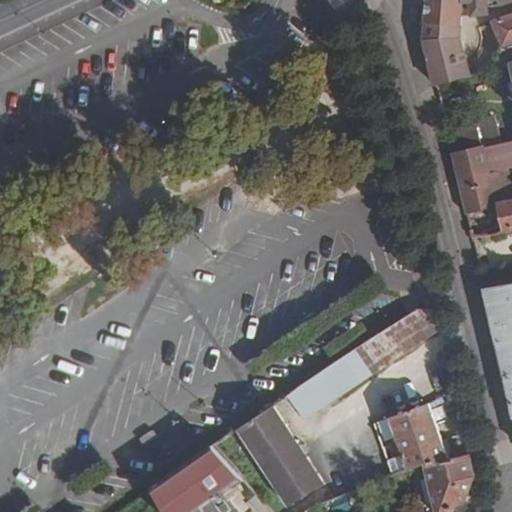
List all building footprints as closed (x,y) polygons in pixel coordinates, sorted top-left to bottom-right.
[(503,4),(510,2),(511,1),(511,0),(427,0),(425,39),(437,86),(472,76),(461,31),(463,10),(489,13),(488,6),(503,4)] [(499,20),(495,21),(505,45),(511,42),(511,1),(510,2),(511,5),(495,10),(499,20)] [(511,123),(503,125),(507,143),(511,142),(511,123)] [(503,124),(478,130),(482,146),(487,145),(487,146),(507,143),(503,125),(503,124)] [(478,130),(477,126),(447,133),(452,153),(482,146),(478,130)] [(511,167),(511,142),(507,143),(487,146),(492,172),(509,169),(511,167)] [(482,146),(452,153),(466,214),(498,205),(498,203),(511,200),(511,182),(509,169),(492,172),(487,146),(487,145),(482,146)] [(511,200),(498,203),(504,232),(511,229),(511,200)] [(511,283),(483,288),(511,412),(511,283)] [(383,315),(390,327),(417,310),(409,298),(383,315)] [(390,327),(289,394),(306,420),(436,332),(433,309),(418,310),(417,310),(390,327)] [(449,459),(429,404),(391,418),(392,422),(396,432),(409,470),(425,464),(449,459)] [(290,506),(325,484),(273,405),(239,428),(290,506)] [(392,422),(386,424),(389,434),(396,432),(392,422)] [(227,511),(236,506),(230,498),(225,492),(240,481),(244,478),(213,445),(152,488),(166,511),(197,511),(205,507),(208,511),(227,511)] [(449,459),(425,464),(436,511),(447,511),(467,499),(475,476),(469,454),(449,459)] [(245,487),(240,481),(225,492),(230,498),(245,487)]
